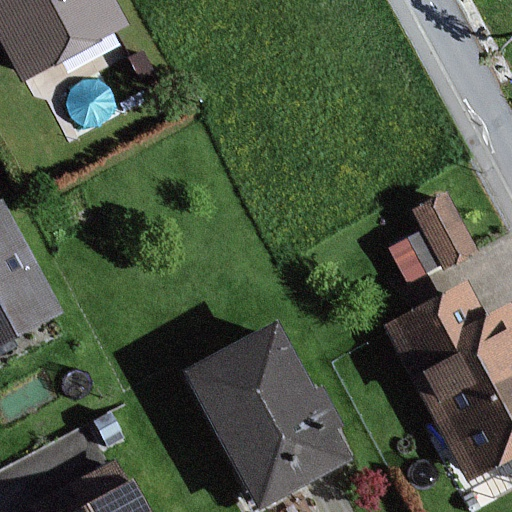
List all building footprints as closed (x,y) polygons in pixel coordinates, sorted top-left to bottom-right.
[(125,22),(113,0),(0,0),(0,32),(23,76),(125,22)] [(474,248),(446,194),(416,209),(445,263),(474,248)] [(0,342),(59,311),(0,200),(0,342)] [(436,264),(420,233),(393,247),(409,278),(436,264)] [(465,287),(391,326),(469,473),(511,450),(511,315),(509,309),(483,322),(465,287)] [(275,323),(189,371),(263,503),(349,456),(333,428),(341,424),(321,389),(315,393),(275,323)] [(148,511),(133,484),(127,487),(115,464),(36,506),(39,511),(148,511)]
